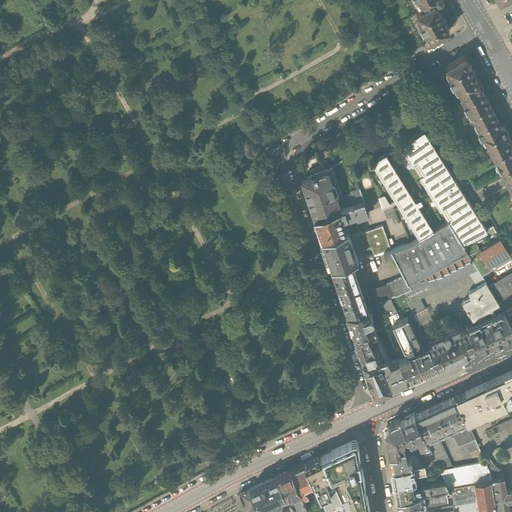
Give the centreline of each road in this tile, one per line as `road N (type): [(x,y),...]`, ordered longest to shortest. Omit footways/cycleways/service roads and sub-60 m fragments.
road 1 (residential): [(366,415),(278,155),(483,27)]
road 2 (secondary): [(168,511),(366,415)]
road 3 (secondary): [(366,415),(511,348)]
